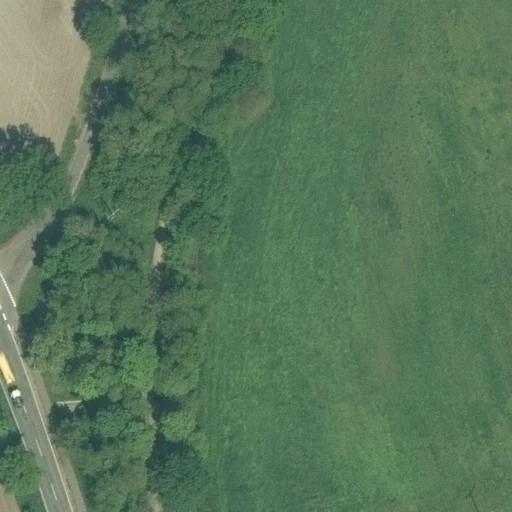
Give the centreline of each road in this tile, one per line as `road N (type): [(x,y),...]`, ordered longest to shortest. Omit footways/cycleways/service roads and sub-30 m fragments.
road 1 (track): [(216,0),(166,188),(158,511)]
road 2 (unclassified): [(0,285),(84,173),(143,0)]
road 3 (secondary): [(0,343),(62,511)]
